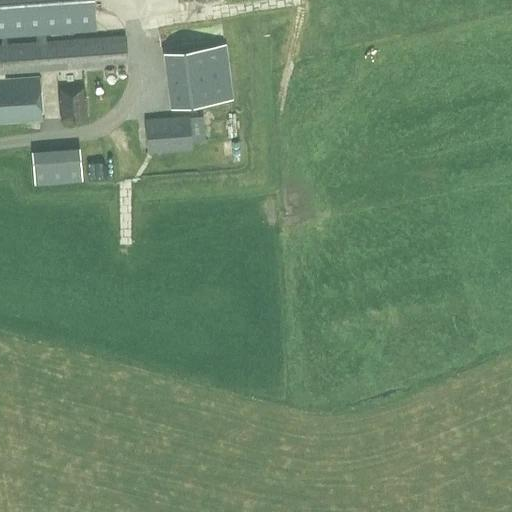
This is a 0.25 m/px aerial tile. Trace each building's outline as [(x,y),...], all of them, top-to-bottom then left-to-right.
[(126,35),(46,41),(46,35),(96,31),(94,0),(0,0),(0,37),(1,37),(2,44),(0,44),(0,74),(128,65),(126,35)] [(233,99),(226,43),(163,52),(170,107),(233,99)] [(0,122),(43,120),(40,78),(0,80),(0,122)] [(58,86),(60,120),(87,119),(85,85),(58,86)] [(145,119),(148,154),(193,151),(190,115),(145,119)] [(251,135),(233,136),(234,157),(252,156),(251,135)] [(94,142),(47,144),(48,179),(95,177),(94,142)]
